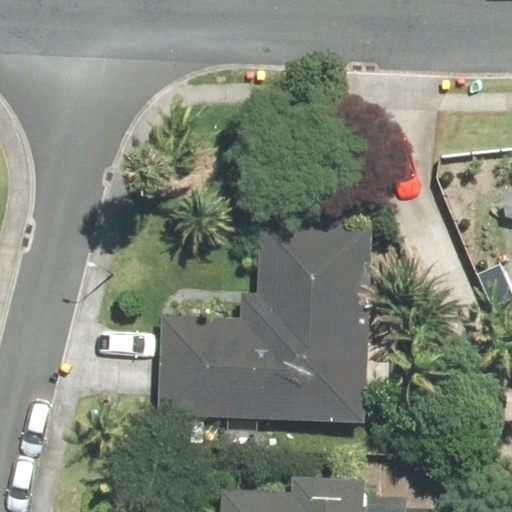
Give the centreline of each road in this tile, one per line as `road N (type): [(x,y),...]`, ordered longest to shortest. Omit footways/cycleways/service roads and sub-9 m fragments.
road 1 (residential): [(0,483),(130,6)]
road 2 (residential): [(130,6),(395,21),(511,10)]
